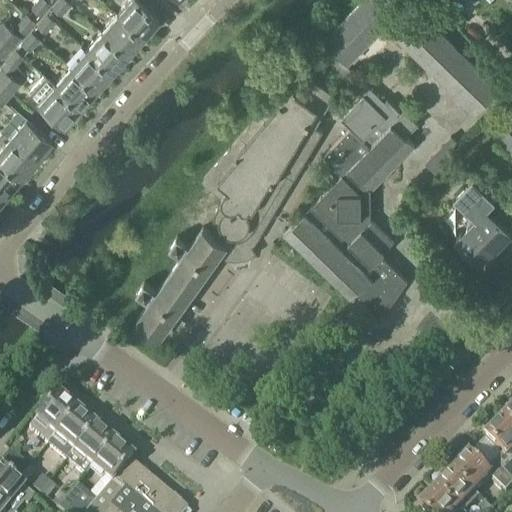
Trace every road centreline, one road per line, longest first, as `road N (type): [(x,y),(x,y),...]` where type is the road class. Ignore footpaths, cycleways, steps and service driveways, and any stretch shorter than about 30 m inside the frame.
road 1 (residential): [(225,0),(0,254)]
road 2 (residential): [(263,467),(71,331)]
road 3 (residential): [(357,511),(511,352)]
